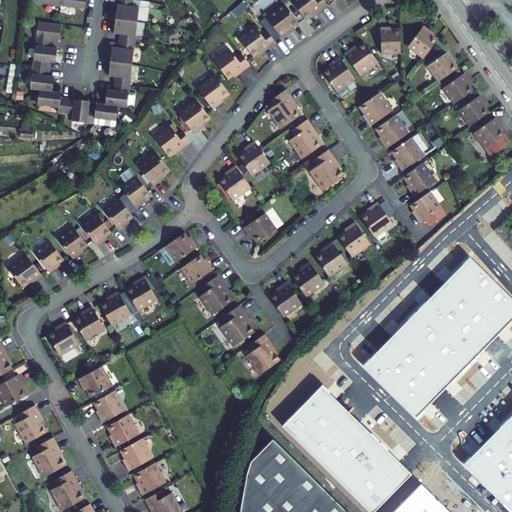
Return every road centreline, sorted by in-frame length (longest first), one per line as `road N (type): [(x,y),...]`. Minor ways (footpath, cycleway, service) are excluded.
road 1 (residential): [(199,207),(36,312),(29,337),(53,388)]
road 2 (residential): [(295,58),(274,72),(190,179),(199,207)]
road 3 (residential): [(368,168),(270,262),(245,268)]
road 4 (residential): [(53,388),(119,511)]
road 5 (residential): [(295,58),(368,168)]
